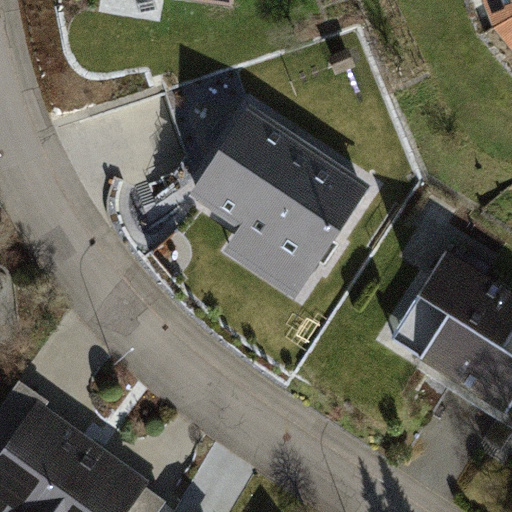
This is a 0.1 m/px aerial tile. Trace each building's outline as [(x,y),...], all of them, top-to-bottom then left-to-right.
[(511,0),(484,0),(496,29),(511,50),(511,0)] [(176,174),(193,186),(250,104),(236,69),(166,91),(188,154),(176,174)] [(372,187),(250,104),(193,186),(189,195),(238,228),(223,251),(295,300),(372,187)] [(511,261),(458,224),(384,332),(511,418),(511,261)] [(0,408),(0,450),(1,451),(38,400),(46,405),(50,400),(21,379),(0,408)] [(46,405),(38,400),(1,451),(0,452),(0,511),(129,511),(147,488),(150,482),(46,405)] [(156,511),(165,500),(147,488),(129,511),(156,511)] [(217,511),(189,497),(181,511),(217,511)]
